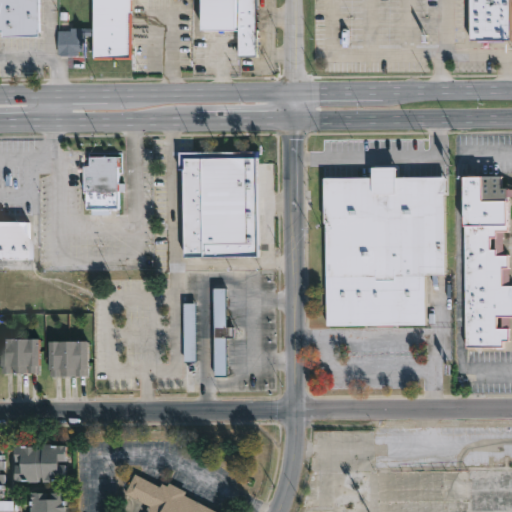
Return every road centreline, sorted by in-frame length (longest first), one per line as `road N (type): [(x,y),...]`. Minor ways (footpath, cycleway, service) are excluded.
road 1 (residential): [(0,416),(296,409)]
road 2 (tertiary): [(296,409),(294,119)]
road 3 (secondary): [(295,93),(56,99)]
road 4 (secondary): [(294,119),(511,118)]
road 5 (residential): [(296,409),(511,404)]
road 6 (secondary): [(56,123),(195,121)]
road 7 (secondary): [(511,90),(386,93)]
